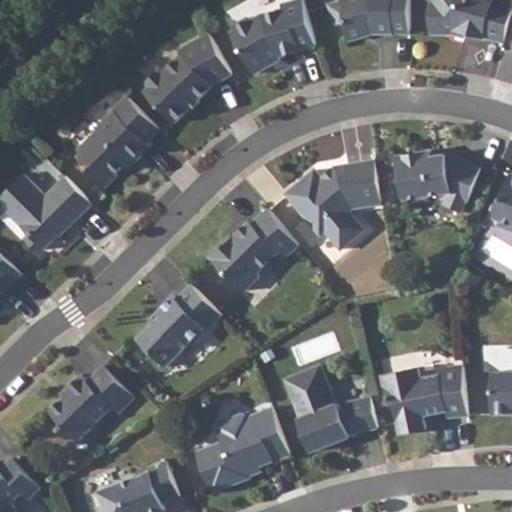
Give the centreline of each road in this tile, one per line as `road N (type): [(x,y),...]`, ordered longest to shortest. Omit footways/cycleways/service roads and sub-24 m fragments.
road 1 (residential): [(511,121),(411,100),(313,116),(235,162),(0,378)]
road 2 (residential): [(294,511),(396,482),(511,477)]
